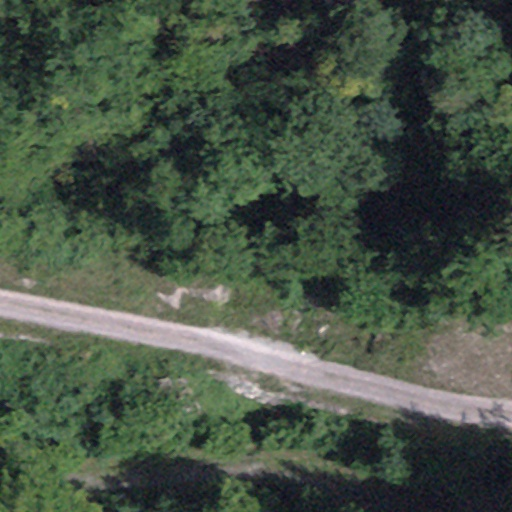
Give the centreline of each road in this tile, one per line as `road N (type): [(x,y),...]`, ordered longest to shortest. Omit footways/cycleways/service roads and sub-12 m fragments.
road 1 (track): [(511,428),(441,419),(300,368),(132,284),(0,263)]
road 2 (track): [(0,477),(125,482),(236,466),(307,472),(420,509),(511,498)]
